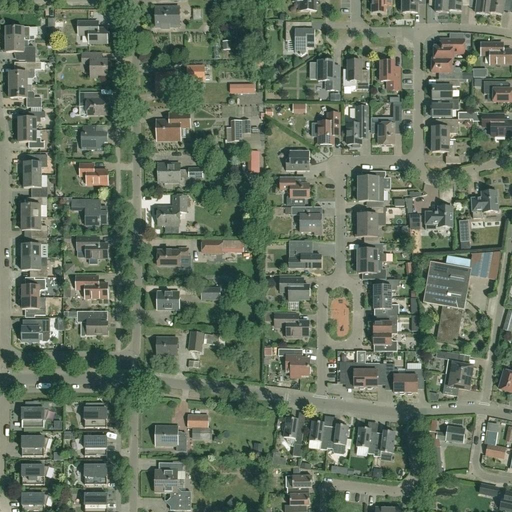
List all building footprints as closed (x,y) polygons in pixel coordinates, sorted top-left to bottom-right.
[(294,0),(294,2),(300,2),(300,11),(315,12),(314,0),(294,0)] [(371,0),(372,13),(385,13),(385,6),(391,6),(391,0),(371,0)] [(424,5),(424,0),(402,0),(402,14),(417,14),(417,5),(424,5)] [(448,14),(449,0),(436,0),(435,13),(448,14)] [(449,0),(448,14),(449,14),(449,12),(461,13),(462,3),(469,4),(470,0),(469,0),(449,0)] [(469,0),(470,0),(478,1),(476,14),(489,16),(490,0),(469,0)] [(511,0),(490,0),(489,16),(489,14),(502,16),(504,3),(511,4),(511,1),(511,0)] [(170,30),(170,28),(180,28),(180,8),(155,8),(156,28),(161,28),(161,30),(167,31),(170,30)] [(90,44),(108,44),(107,30),(99,30),(99,23),(79,23),(79,36),(90,36),(90,44)] [(298,31),(298,23),(286,23),(286,42),(295,42),(295,54),(301,58),(306,54),(306,48),(315,49),(315,31),(298,31)] [(6,41),(24,41),(30,41),(30,35),(24,35),(24,27),(6,27),(6,41)] [(434,56),(434,60),(432,60),(453,60),(453,54),(457,54),(457,52),(464,52),(464,41),(441,40),(441,47),(434,47),(434,49),(433,50),(433,54),(434,56)] [(6,41),(4,41),(4,52),(6,52),(6,53),(19,53),(19,61),(26,61),(27,63),(36,63),(36,48),(35,47),(24,47),(24,41),(6,41)] [(503,44),(494,44),(481,44),(481,56),(490,56),(490,65),(511,65),(511,50),(503,51),(503,44)] [(102,55),(94,55),(83,55),(83,65),(91,64),(91,79),(97,79),(97,77),(108,77),(108,61),(102,61),(102,55)] [(453,61),(453,60),(432,60),(432,65),(431,66),(431,70),(432,72),(432,73),(447,73),(447,80),(441,80),(459,80),(462,80),(462,69),(455,69),(455,67),(451,67),(451,61),(453,61)] [(333,71),(333,62),(318,62),(318,82),(326,82),(326,91),(339,92),(339,71),(333,71)] [(356,86),(356,90),(369,90),(369,75),(361,75),(361,62),(348,62),(348,72),(344,72),(344,69),(344,87),(344,86),(347,87),(350,84),(355,84),(356,86)] [(387,82),(387,89),(387,91),(400,92),(400,68),(394,68),(394,62),(381,62),(381,82),(387,82)] [(42,63),(36,63),(27,63),(27,73),(10,73),(10,86),(27,86),(27,79),(33,79),(35,77),(35,70),(42,70),(42,63)] [(187,66),(187,82),(205,82),(205,66),(187,66)] [(488,79),(488,70),(475,70),(475,79),(488,79)] [(181,91),(181,89),(181,85),(177,85),(177,74),(156,74),(157,94),(177,94),(177,91),(181,91)] [(432,100),(445,100),(458,100),(452,100),(452,87),(459,87),(459,80),(441,80),(441,81),(445,81),(445,87),(432,87),(432,100)] [(511,89),(498,90),(498,83),(484,83),(484,95),(493,95),(493,103),(511,103),(511,89)] [(254,94),(254,85),(231,85),(231,94),(254,94)] [(27,86),(10,86),(10,99),(27,99),(27,108),(42,108),(42,98),(35,98),(35,94),(33,92),(27,92),(27,86)] [(80,94),(80,108),(80,116),(82,118),(88,118),(88,116),(108,116),(108,101),(94,101),(94,94),(80,94)] [(458,100),(445,100),(445,106),(432,106),(432,118),(452,118),(452,111),(458,111),(458,100)] [(306,105),(293,105),(293,114),(306,114),(306,105)] [(235,118),(235,107),(226,107),(226,118),(235,118)] [(401,123),(402,109),(402,107),(393,107),(393,123),(401,123)] [(361,140),(368,140),(368,109),(356,109),(356,125),(347,125),(347,145),(352,145),(352,148),(359,148),(359,145),(361,145),(361,140)] [(19,118),(19,131),(37,131),(37,123),(41,123),(41,119),(45,119),(45,112),(32,112),(31,118),(19,118)] [(460,121),(475,121),(475,113),(460,113),(460,121)] [(180,129),(190,129),(190,114),(175,115),(175,122),(157,122),(158,141),(181,141),(180,129)] [(319,138),(319,145),(333,145),(333,137),(339,137),(340,114),(328,114),(328,123),(319,123),(319,124),(312,124),(312,138),(319,138)] [(482,122),(482,128),(491,128),(491,137),(511,136),(511,122),(504,122),(504,116),(496,116),(482,116),(482,122)] [(432,140),(449,140),(449,134),(458,134),(458,120),(445,120),(445,128),(432,128),(432,140)] [(251,122),(244,122),(231,122),(232,143),(244,143),(244,136),(251,135),(251,122)] [(394,125),(393,125),(379,125),(379,146),(394,146),(394,125)] [(97,127),(83,126),(83,134),(82,135),(82,151),(96,151),(96,152),(105,152),(105,144),(108,144),(108,135),(97,134),(97,127)] [(37,131),(19,131),(19,143),(31,143),(31,149),(44,149),(44,143),(41,143),(41,138),(37,138),(37,131)] [(449,147),(449,140),(432,140),(432,153),(447,153),(447,158),(446,158),(446,164),(460,164),(460,158),(454,158),(454,147),(449,147)] [(309,152),(308,152),(304,152),(301,149),(298,149),(295,152),(290,152),(290,157),(286,161),(286,172),(309,172),(309,152)] [(262,170),(262,152),(251,152),(251,170),(262,170)] [(24,163),(24,176),(41,176),(42,168),(48,168),(48,156),(41,156),(41,163),(24,163)] [(189,180),(190,180),(189,171),(187,171),(187,172),(180,172),(180,164),(158,164),(158,184),(179,183),(181,185),(187,185),(189,184),(189,180)] [(87,186),(108,186),(108,171),(94,171),(94,165),(81,165),(81,178),(87,178),(87,186)] [(203,179),(203,169),(189,170),(189,171),(190,180),(203,179)] [(384,191),(384,179),(385,177),(385,173),(370,172),(370,178),(369,179),(358,179),(358,191),(384,191)] [(41,189),(41,176),(24,176),(24,189),(31,189),(41,189)] [(295,185),(295,178),(283,178),(283,191),(287,191),(287,193),(290,196),(290,199),(309,199),(309,185),(295,185)] [(217,186),(217,188),(211,188),(211,195),(225,195),(225,190),(226,190),(226,188),(225,188),(225,187),(217,186)] [(384,202),(384,191),(358,191),(358,202),(369,203),(370,203),(370,209),(372,209),(385,209),(385,204),(384,202)] [(473,212),(473,220),(484,219),(484,213),(498,212),(497,192),(481,193),(482,199),(471,199),(472,212),(473,212)] [(179,214),(180,214),(187,214),(187,197),(174,197),(174,209),(158,208),(158,226),(179,227),(179,214)] [(22,219),(41,218),(41,206),(47,206),(47,199),(43,199),(34,199),(34,206),(22,206),(22,219)] [(72,199),(64,199),(64,207),(71,207),(71,211),(85,211),(85,226),(100,227),(100,224),(107,224),(107,209),(101,208),(101,202),(72,201),(72,199)] [(313,216),(313,208),(285,208),(285,215),(291,215),(291,216),(300,216),(300,233),(315,233),(314,236),(321,236),(321,216),(313,216)] [(426,213),(426,231),(445,231),(445,228),(452,228),(452,208),(438,208),(438,213),(426,213)] [(385,215),(385,209),(372,209),(372,215),(358,215),(358,226),(377,227),(377,220),(383,220),(383,215),(385,215)] [(419,231),(419,217),(409,217),(410,231),(419,231)] [(34,238),(47,239),(47,227),(41,227),(41,218),(22,219),(22,231),(34,231),(34,238)] [(461,222),(462,251),(473,250),(471,221),(461,222)] [(377,238),(377,227),(358,226),(358,230),(355,230),(355,238),(364,238),(364,245),(370,245),(380,245),(380,238),(377,238)] [(34,245),(30,245),(22,245),(22,259),(41,258),(41,246),(47,246),(47,239),(34,238),(34,245)] [(97,265),(97,259),(108,259),(108,245),(99,245),(99,239),(90,239),(77,239),(77,251),(86,251),(86,259),(90,259),(90,265),(97,265)] [(222,254),(222,242),(202,242),(202,254),(222,254)] [(289,269),(301,269),(321,269),(321,256),(310,256),(310,249),(305,249),(305,242),(289,242),(289,250),(295,250),(295,260),(289,260),(289,269)] [(383,245),(380,245),(370,245),(370,250),(358,250),(358,253),(356,253),(356,261),(358,261),(358,262),(377,263),(386,263),(386,255),(383,255),(383,245)] [(188,258),(188,250),(180,250),(180,252),(158,252),(158,267),(180,267),(180,258),(188,258)] [(447,257),(446,266),(430,263),(423,304),(442,307),(436,341),(457,345),(463,311),(464,311),(470,278),(499,283),(503,253),(472,255),(471,261),(447,257)] [(34,278),(47,278),(47,267),(41,267),(41,258),(22,259),(22,272),(34,271),(34,278)] [(377,270),(377,263),(358,262),(358,274),(370,275),(370,281),(386,281),(386,270),(377,270)] [(85,299),(108,299),(108,285),(99,285),(99,277),(76,278),(76,290),(85,290),(85,299)] [(280,279),(280,292),(280,293),(289,293),(289,302),(298,302),(298,300),(309,301),(309,286),(304,286),(304,279),(280,279)] [(22,297),(22,299),(40,298),(40,293),(41,291),(46,291),(46,280),(34,280),(34,287),(22,287),(22,290),(21,290),(19,291),(19,295),(21,297),(22,297)] [(399,287),(399,281),(387,281),(387,287),(374,287),(374,289),(371,289),(371,297),(374,297),(374,299),(391,299),(391,291),(397,291),(397,287),(399,287)] [(202,290),(202,303),(222,303),(222,291),(202,290)] [(179,311),(179,293),(157,292),(157,311),(179,311)] [(46,306),(40,306),(40,298),(22,299),(22,300),(21,300),(19,302),(19,306),(21,307),(22,307),(22,310),(34,310),(34,317),(46,317),(46,306)] [(391,306),(391,299),(374,299),(374,310),(387,310),(387,317),(397,317),(399,317),(399,306),(391,306)] [(502,330),(511,333),(511,332),(511,311),(508,310),(502,330)] [(87,324),(87,336),(108,336),(108,323),(98,323),(98,312),(77,312),(77,324),(87,324)] [(302,337),(309,337),(309,330),(310,329),(310,325),(309,324),(309,323),(299,323),(299,315),(275,315),(275,328),(287,328),(287,338),(301,338),(302,337)] [(374,335),(391,335),(391,329),(397,329),(397,317),(387,317),(386,317),(386,323),(374,323),(374,327),(372,329),(372,333),(374,334),(374,335)] [(22,328),(22,335),(21,335),(21,336),(20,336),(19,337),(19,338),(19,339),(19,340),(20,340),(20,341),(21,341),(22,341),(22,343),(28,343),(30,345),(33,343),(47,343),(50,340),(50,321),(35,321),(35,328),(22,328)] [(192,333),(189,358),(200,359),(202,345),(204,345),(218,346),(218,348),(225,348),(226,336),(220,336),(220,335),(213,335),(213,336),(192,333)] [(391,340),(391,335),(374,335),(372,336),(372,340),(374,342),(374,346),(386,346),(386,353),(397,353),(397,342),(393,342),(391,340)] [(177,339),(157,339),(157,356),(177,356),(177,339)] [(309,360),(303,360),(301,360),(301,357),(294,357),(294,350),(278,350),(278,357),(287,357),(286,370),(291,370),(291,378),(300,378),(300,376),(309,376),(309,360)] [(458,365),(459,355),(447,353),(445,360),(448,361),(446,375),(471,379),(473,367),(458,365)] [(354,381),(354,388),(358,388),(360,390),(364,390),(365,388),(366,388),(366,365),(359,365),(357,363),(346,363),(346,367),(340,367),(340,380),(346,380),(349,380),(351,379),(353,381),(354,381)] [(385,381),(385,365),(373,365),(366,365),(366,388),(367,390),(371,390),(373,388),(377,389),(377,376),(385,376),(385,381)] [(405,394),(406,370),(405,370),(405,376),(400,376),(398,375),(398,370),(395,370),(395,365),(385,365),(385,381),(394,381),(394,394),(398,394),(400,395),(404,395),(405,394)] [(511,369),(511,374),(504,372),(499,390),(504,391),(505,393),(509,394),(510,393),(511,393),(511,369)] [(423,370),(406,370),(405,394),(406,394),(407,395),(411,395),(413,394),(417,394),(417,381),(424,382),(423,370)] [(458,389),(469,391),(471,379),(446,375),(443,395),(457,397),(458,389)] [(106,410),(104,410),(104,404),(86,404),(86,405),(85,409),(85,410),(80,410),(80,411),(81,411),(84,420),(85,420),(85,429),(85,428),(106,428),(106,429),(107,429),(107,409),(106,409),(106,410)] [(43,432),(43,428),(44,428),(44,429),(44,420),(45,420),(48,411),(49,411),(49,410),(44,410),(44,409),(44,410),(35,410),(25,410),(23,410),(23,409),(22,409),(22,418),(22,429),(23,429),(23,428),(24,428),(24,433),(43,432)] [(201,429),(208,429),(208,417),(188,416),(188,429),(193,429),(193,437),(201,437),(201,429)] [(298,424),(298,421),(286,419),(285,426),(283,425),(282,432),(284,432),(284,438),(287,439),(287,441),(288,443),(290,446),(292,447),(294,447),(293,457),(300,458),(304,424),(298,424)] [(320,450),(327,451),(330,428),(324,427),(324,424),(312,422),(310,442),(321,443),(320,450)] [(336,429),(330,428),(327,451),(327,449),(333,450),(333,452),(334,455),(344,456),(346,454),(346,452),(345,452),(348,427),(337,426),(336,429)] [(178,427),(156,427),(156,447),(177,448),(177,452),(186,453),(187,434),(178,434),(178,427)] [(440,448),(439,440),(462,444),(465,429),(448,427),(446,434),(437,433),(430,432),(431,439),(431,448),(433,448),(440,448)] [(371,430),(368,430),(359,429),(357,448),(368,449),(367,455),(374,455),(373,457),(374,457),(377,434),(371,433),(371,430)] [(377,434),(374,457),(381,458),(381,453),(393,454),(395,433),(383,432),(383,435),(377,434)] [(484,444),(488,445),(506,449),(507,447),(496,445),(498,434),(486,432),(484,444)] [(106,457),(107,457),(107,446),(107,438),(106,438),(104,438),(104,434),(94,434),(93,438),(85,438),(80,438),(80,439),(81,439),(84,449),(85,449),(85,457),(106,457)] [(44,449),(45,449),(48,439),(49,439),(49,438),(44,438),(43,438),(36,438),(29,438),(23,439),(23,438),(22,438),(22,457),(23,457),(44,457),(44,449)] [(506,449),(488,445),(485,456),(504,460),(506,449)] [(442,474),(441,461),(440,448),(433,448),(435,474),(442,474)] [(191,511),(191,496),(188,493),(181,493),(177,489),(178,472),(184,472),(184,464),(170,464),(170,472),(159,472),(155,475),(155,490),(159,493),(171,493),(171,499),(167,502),(170,505),(170,508),(174,511),(177,511),(180,509),(183,511),(191,511)] [(44,477),(45,477),(48,467),(49,467),(44,467),(44,466),(44,467),(23,467),(23,466),(22,466),(22,486),(23,486),(23,485),(44,485),(44,486),(44,477)] [(81,467),(84,477),(85,477),(85,486),(85,485),(106,485),(106,486),(107,486),(107,466),(106,466),(106,467),(85,467),(85,466),(85,467),(80,467),(81,467)] [(381,479),(382,474),(379,471),(374,470),(373,478),(381,479)] [(287,495),(309,495),(309,489),(312,489),(312,477),(286,477),(286,489),(287,489),(287,495)] [(499,488),(481,485),(479,495),(497,499),(499,488)] [(44,511),(44,506),(46,506),(48,496),(49,496),(49,495),(44,495),(35,495),(33,491),(25,491),(25,495),(23,495),(22,495),(22,511),(44,511)] [(96,491),(95,495),(86,495),(85,495),(81,495),(81,496),(84,506),(85,506),(84,511),(106,511),(107,495),(106,495),(104,495),(104,491),(96,491)] [(511,511),(511,493),(506,492),(505,499),(502,498),(500,510),(511,511)] [(420,498),(416,493),(411,496),(415,501),(420,498)] [(309,495),(287,495),(287,496),(290,495),(290,506),(285,506),(284,511),(306,511),(307,507),(310,507),(309,495)]
